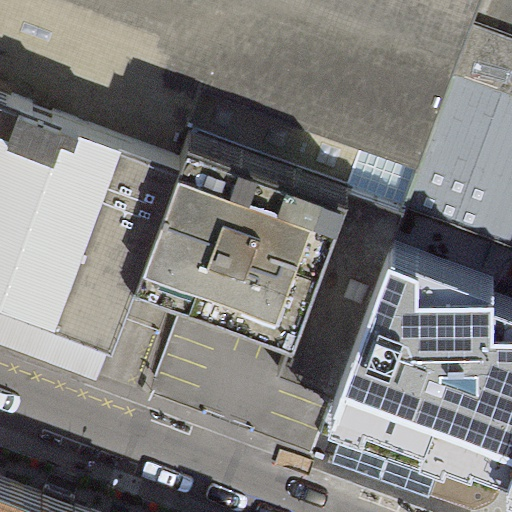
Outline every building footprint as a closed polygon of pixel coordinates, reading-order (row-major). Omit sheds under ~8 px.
[(0,0),(0,81),(181,150),(192,122),(236,0),(0,0)] [(236,0),(192,122),(350,180),(364,142),(416,0),(236,0)] [(416,0),(364,142),(421,162),(455,71),(474,20),(481,0),(416,0)] [(511,34),(474,20),(455,71),(511,91),(511,34)] [(511,91),(455,71),(421,162),(406,203),(511,245),(511,91)] [(0,81),(0,284),(115,327),(136,271),(181,150),(0,81)] [(181,150),(136,271),(163,281),(192,291),(295,330),(349,183),(350,180),(192,122),(181,150)] [(406,203),(421,162),(364,142),(350,180),(349,183),(406,203)] [(406,203),(349,183),(295,330),(281,368),(337,388),(386,257),(406,203)] [(490,296),(386,257),(337,388),(443,427),(482,442),(511,452),(511,348),(476,335),(490,296)] [(115,327),(0,284),(0,338),(97,375),(115,327)] [(94,511),(0,477),(0,511),(94,511)]
